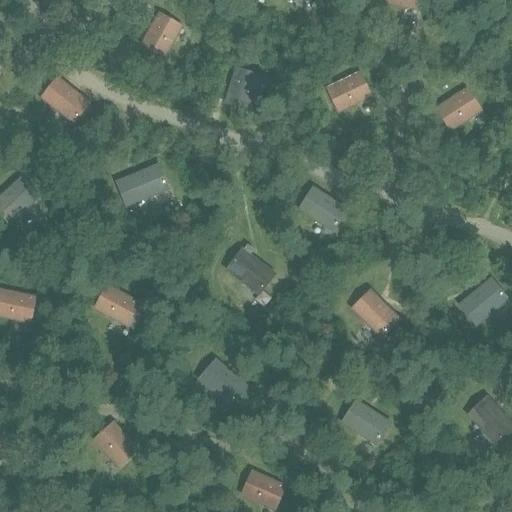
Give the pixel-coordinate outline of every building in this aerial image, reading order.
[(385,0),(385,2),(419,10),(421,0),(385,0)] [(182,27),(160,14),(142,45),(164,58),(182,27)] [(236,69),(226,102),(250,110),(261,76),(236,69)] [(359,73),(328,88),(339,112),(371,96),(359,73)] [(89,104),(58,79),(42,99),(74,124),(89,104)] [(466,89),(437,109),(451,130),(480,111),(466,89)] [(127,207),(168,190),(159,166),(117,183),(127,207)] [(22,179),(0,198),(0,214),(9,225),(39,198),(22,179)] [(335,229),(347,210),(313,189),(301,208),(335,229)] [(227,270),(259,295),(274,275),(242,250),(227,270)] [(507,300),(491,280),(460,306),(476,325),(507,300)] [(108,286),(96,309),(127,326),(139,303),(108,286)] [(1,290),(0,295),(0,316),(31,322),(36,297),(1,290)] [(353,309),(381,338),(399,320),(371,292),(353,309)] [(247,387),(216,361),(199,381),(230,406),(247,387)] [(511,424),(487,398),(468,416),(496,445),(511,429),(511,424)] [(356,402),(342,423),(376,445),(390,424),(356,402)] [(120,467),(139,450),(115,424),(96,441),(120,467)] [(275,510),(285,487),(253,472),(243,496),(275,510)]
